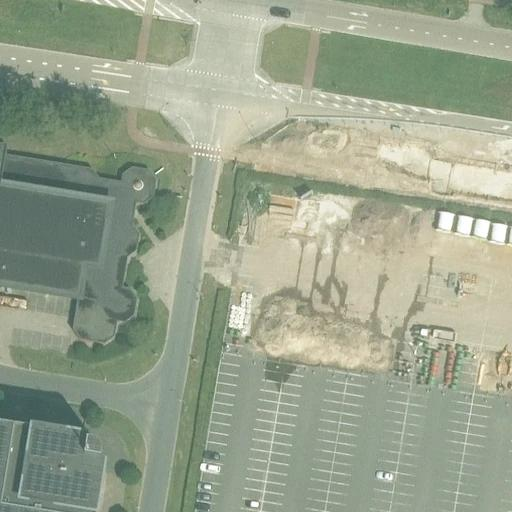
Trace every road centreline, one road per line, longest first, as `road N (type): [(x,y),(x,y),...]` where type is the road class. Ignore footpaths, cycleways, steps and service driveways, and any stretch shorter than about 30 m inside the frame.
road 1 (unclassified): [(171,406),(217,99)]
road 2 (secondary): [(217,99),(511,145)]
road 3 (secondary): [(511,43),(235,0)]
road 4 (secondary): [(0,67),(217,99)]
road 5 (unclassified): [(171,406),(0,377)]
